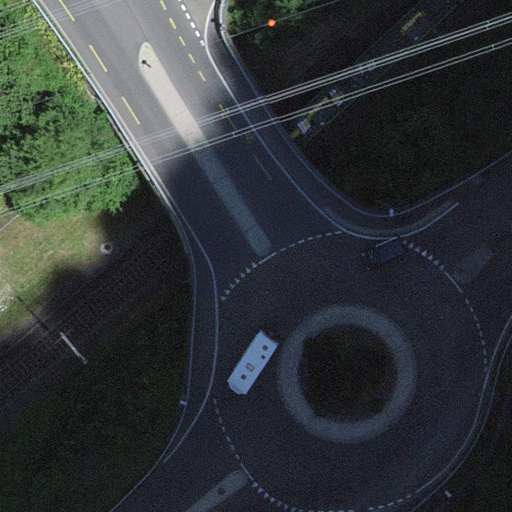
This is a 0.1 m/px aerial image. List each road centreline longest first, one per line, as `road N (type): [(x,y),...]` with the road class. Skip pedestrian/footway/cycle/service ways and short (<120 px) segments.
road 1 (secondary): [(71,0),(229,262),(244,298),(244,342)]
road 2 (secondary): [(362,274),(297,236),(152,0)]
road 3 (primary): [(437,411),(441,352),(431,325),(413,301),(362,274)]
road 4 (primary): [(239,370),(242,399),(271,449),(324,475),(353,475)]
road 5 (primary): [(511,188),(422,257),(362,274)]
road 6 (primary): [(239,370),(229,415),(209,449),(146,511)]
road 7 (primary): [(437,411),(511,281)]
road 8 (primary): [(362,274),(303,279),(277,294),(244,342)]
